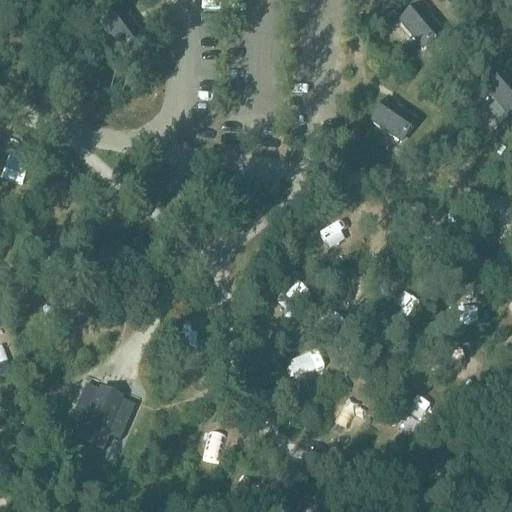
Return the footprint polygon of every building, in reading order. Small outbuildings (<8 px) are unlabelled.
[(422,51),(442,35),(430,21),(426,16),(429,14),(422,5),(399,24),(422,51)] [(97,24),(120,56),(144,38),(132,22),(129,18),(131,16),(123,6),(97,24)] [(511,74),(508,70),(483,92),(508,121),(511,117),(511,74)] [(401,144),(415,123),(399,112),(395,110),(398,106),(388,100),(372,124),(401,144)] [(426,204),(425,225),(439,225),(440,204),(426,204)] [(313,242),(329,249),(339,226),(324,219),(313,242)] [(131,265),(149,250),(138,237),(120,252),(131,265)] [(269,287),(286,298),(297,279),(280,269),(269,287)] [(400,306),(412,291),(397,280),(385,295),(400,306)] [(480,295),(454,300),(458,317),(483,312),(480,295)] [(27,305),(26,320),(50,321),(50,307),(27,305)] [(305,324),(323,332),(330,317),(312,309),(305,324)] [(176,332),(184,351),(197,346),(189,327),(176,332)] [(299,337),(282,355),(297,368),(313,351),(299,337)] [(442,372),(453,362),(441,348),(430,358),(442,372)] [(194,373),(174,379),(179,394),(199,388),(194,373)] [(350,407),(360,388),(341,378),(331,397),(350,407)] [(118,455),(136,410),(109,399),(83,389),(65,434),(79,439),(77,444),(102,454),(103,449),(118,455)] [(199,451),(217,442),(207,424),(189,433),(199,451)] [(225,482),(208,492),(219,510),(236,500),(225,482)] [(289,511),(314,511),(317,509),(302,496),(289,511)]
